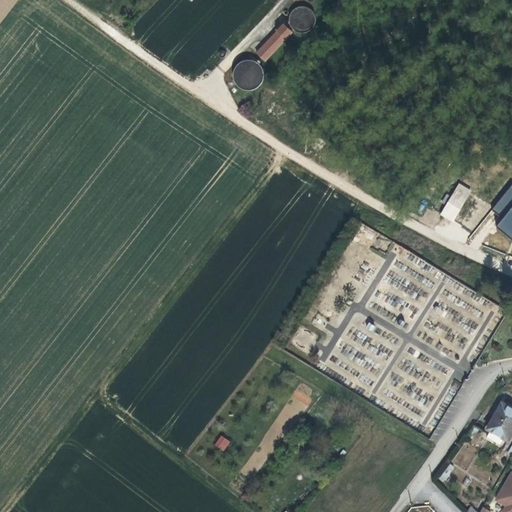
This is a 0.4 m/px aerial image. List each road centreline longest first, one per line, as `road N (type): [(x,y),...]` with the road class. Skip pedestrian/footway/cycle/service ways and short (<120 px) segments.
road 1 (unclassified): [(511,267),(348,184),(193,86)]
road 2 (residential): [(424,480),(485,376),(511,367)]
road 3 (track): [(193,86),(75,0)]
